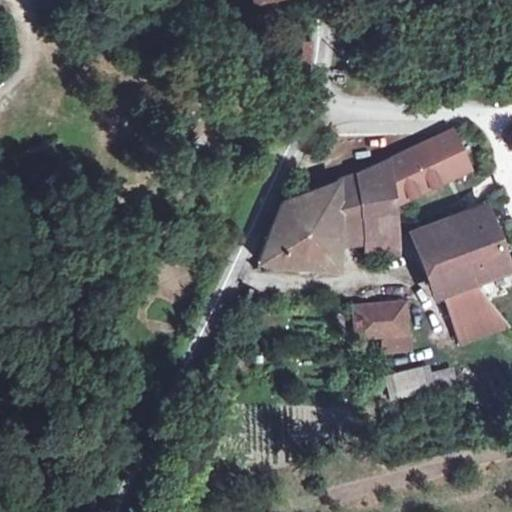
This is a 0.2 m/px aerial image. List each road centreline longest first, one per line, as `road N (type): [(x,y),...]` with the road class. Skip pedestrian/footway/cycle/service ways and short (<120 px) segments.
road 1 (residential): [(127,511),(176,387),(320,108)]
road 2 (residential): [(320,108),(491,116)]
